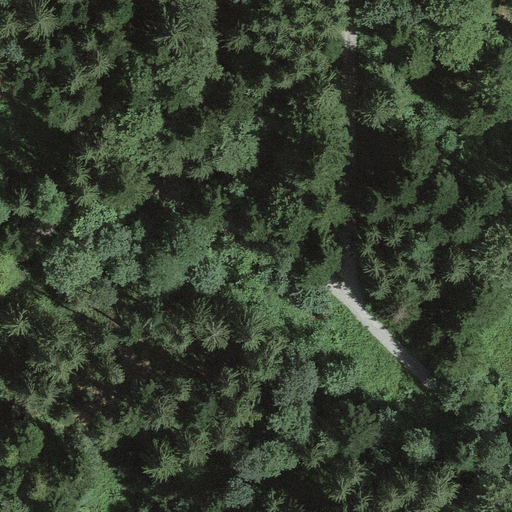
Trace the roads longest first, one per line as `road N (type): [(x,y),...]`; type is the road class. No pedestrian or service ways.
road 1 (track): [(335,0),(328,116),(335,280)]
road 2 (track): [(335,280),(511,454)]
road 3 (track): [(335,280),(249,236),(163,175)]
